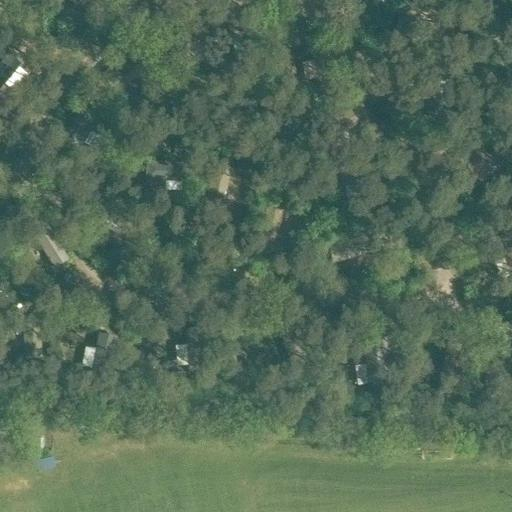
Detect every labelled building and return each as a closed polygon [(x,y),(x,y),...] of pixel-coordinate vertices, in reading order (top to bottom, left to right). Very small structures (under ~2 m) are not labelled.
[(442,27),(396,18),(393,35),(439,44),(442,27)] [(198,51),(212,46),(206,30),(192,36),(165,46),(171,62),(198,51)] [(337,85),(329,48),(311,52),(313,63),(302,65),(306,82),(317,80),(319,89),(337,85)] [(134,50),(102,77),(112,89),(144,62),(134,50)] [(14,51),(0,67),(0,94),(27,63),(14,51)] [(445,121),(436,80),(419,83),(429,125),(445,121)] [(346,132),(371,122),(364,106),(321,123),(327,140),(333,138),(337,149),(351,144),(346,132)] [(79,112),(72,126),(112,146),(119,132),(79,112)] [(502,165),(468,148),(461,163),(476,170),(472,180),(483,185),(488,176),(495,180),(502,165)] [(190,184),(191,164),(150,162),(149,182),(190,184)] [(340,170),(343,188),(344,201),(366,198),(365,186),(390,182),(388,164),(340,170)] [(216,168),(207,210),(226,213),(234,171),(216,168)] [(96,203),(90,215),(127,234),(133,222),(96,203)] [(273,254),(280,213),(265,211),(258,251),(273,254)] [(55,271),(69,262),(45,224),(31,234),(55,271)] [(337,266),(371,255),(366,237),(332,247),(337,266)] [(511,241),(511,240),(501,246),(503,250),(492,255),(505,280),(511,276),(511,241)] [(42,360),(40,319),(23,319),(25,360),(42,360)] [(296,328),(280,333),(293,373),(310,368),(296,328)] [(202,371),(200,330),(183,331),(184,348),(175,349),(176,368),(186,368),(186,372),(202,371)] [(112,341),(98,338),(95,353),(85,351),(81,370),(91,373),(90,378),(104,381),(112,341)] [(382,344),(366,346),(369,368),(355,370),(357,390),(372,388),(389,386),(382,344)] [(446,347),(443,368),(432,366),(430,382),(440,384),(439,392),(458,395),(465,350),(446,347)] [(511,406),(511,387),(490,381),(485,399),(511,406)]
